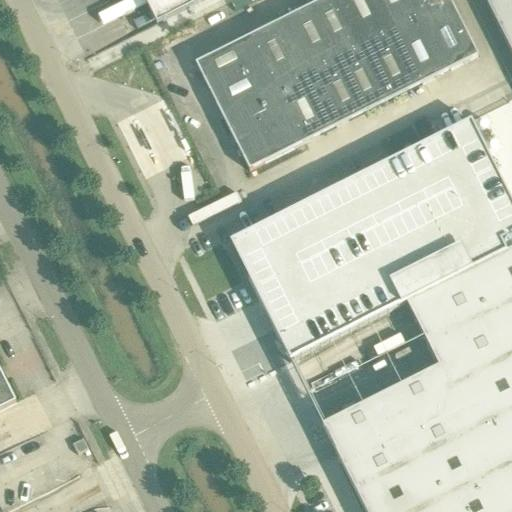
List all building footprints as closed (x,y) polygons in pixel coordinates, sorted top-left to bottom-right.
[(151,0),(163,23),(209,0),(151,0)] [(338,62),(366,47),(342,0),(326,0),(311,8),(338,62)] [(342,0),(366,47),(395,33),(378,0),(342,0)] [(378,0),(395,33),(423,19),(414,0),(378,0)] [(414,0),(423,19),(452,4),(449,0),(414,0)] [(511,0),(497,0),(487,6),(511,56),(511,0)] [(450,72),(479,58),(452,4),(423,19),(450,72)] [(309,76),(338,62),(311,8),(282,22),(309,76)] [(422,87),(450,72),(423,19),(395,33),(422,87)] [(280,90),(309,76),(282,22),(253,37),(267,64),(280,90)] [(393,101),(422,87),(395,33),(366,47),(393,101)] [(210,93),(267,64),(253,37),(196,66),(210,93)] [(364,115),(393,101),(366,47),(338,62),(364,115)] [(336,130),(364,115),(338,62),(309,76),(336,130)] [(223,119),(280,90),(267,64),(210,93),(223,119)] [(307,144),(336,130),(309,76),(280,90),(307,144)] [(250,173),(307,144),(280,90),(223,119),(250,173)] [(360,179),(305,207),(248,236),(236,242),(231,245),(233,250),(248,280),(258,301),(278,340),(279,343),(280,343),(289,362),(290,364),(291,365),(292,364),(302,359),(406,307),(416,325),(427,348),(438,370),(423,378),(399,389),(362,408),(333,423),(323,427),(322,427),(322,428),(343,469),(364,511),(511,511),(511,252),(507,255),(502,244),(511,238),(511,203),(508,194),(483,146),(473,126),(472,123),(468,125),(416,151),(360,179)] [(0,411),(17,404),(6,382),(0,371),(0,370),(0,411)] [(89,451),(85,443),(84,441),(73,446),(79,457),(89,451)]
